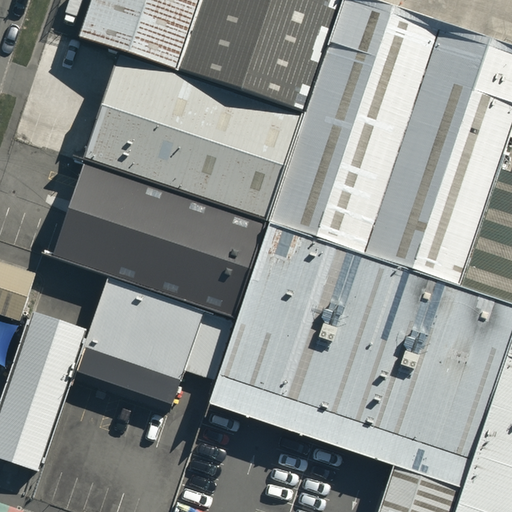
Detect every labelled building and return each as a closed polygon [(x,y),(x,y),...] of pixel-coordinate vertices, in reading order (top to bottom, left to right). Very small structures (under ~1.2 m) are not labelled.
[(200,0),(96,0),(81,47),(174,77),(200,0)] [(340,0),(205,0),(181,76),(303,115),(340,0)] [(511,148),(511,56),(345,1),(271,234),(463,298),(503,175),(511,148)] [(120,63),(86,164),(266,225),(301,123),(120,63)] [(265,232),(85,172),(54,262),(235,323),(265,232)] [(511,177),(503,175),(463,298),(511,313),(511,177)] [(511,313),(463,298),(271,234),(216,398),(396,457),(378,511),(461,511),(511,360),(511,313)] [(35,283),(0,270),(0,322),(20,329),(35,283)] [(206,317),(109,285),(78,378),(175,411),(206,317)] [(235,328),(209,319),(189,378),(215,387),(235,328)] [(89,338),(34,320),(0,424),(0,465),(43,479),(89,338)] [(511,511),(511,360),(461,511),(511,511)]
